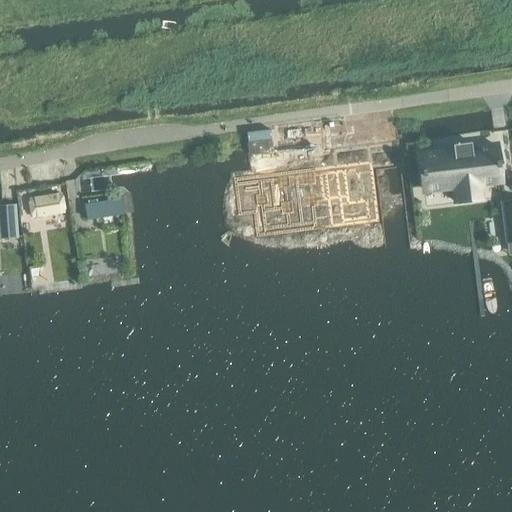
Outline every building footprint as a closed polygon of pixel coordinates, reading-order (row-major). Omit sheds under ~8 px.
[(452,150),(420,154),(421,170),(420,170),(421,176),(422,176),(423,185),(452,181),(455,202),(481,199),(479,178),(499,175),(498,166),(499,166),(498,160),(497,161),(495,145),(471,148),(470,142),(452,145),(452,150)] [(405,165),(392,167),(395,195),(408,194),(405,165)] [(281,178),(256,181),(260,213),(285,209),(287,228),(315,225),(313,214),(331,211),(330,200),(340,198),(343,221),(343,223),(369,220),(367,203),(375,202),(374,194),(377,194),(374,170),(344,174),(344,170),(309,175),(309,173),(281,177),(281,178)] [(100,176),(75,179),(77,192),(102,189),(100,176)] [(61,194),(30,199),(33,217),(64,212),(61,194)] [(120,198),(84,204),(87,220),(123,214),(124,214),(121,198),(120,198)] [(511,201),(501,202),(506,242),(511,241),(511,201)] [(14,204),(0,204),(0,237),(17,236),(14,204)]
